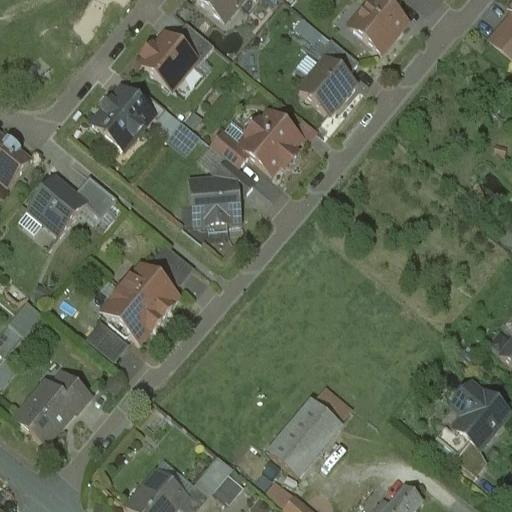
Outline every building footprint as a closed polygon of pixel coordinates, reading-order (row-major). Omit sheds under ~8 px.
[(201,0),(197,5),(224,28),(248,0),(201,0)] [(403,2),(400,0),(370,0),(375,4),(376,3),(393,17),(404,3),(403,2)] [(375,4),(350,34),(381,60),(407,29),(393,17),(376,3),(375,4)] [(511,28),(508,25),(490,47),(511,64),(511,28)] [(214,53),(186,30),(172,47),(195,66),(191,72),(195,76),(214,53)] [(172,47),(166,42),(142,72),(171,96),(191,72),(195,66),(172,47)] [(358,69),(331,47),(318,62),(324,68),(325,66),(346,84),(358,69)] [(346,84),(325,66),(324,68),(300,97),(329,121),(354,91),(346,84)] [(140,111),(121,96),(92,131),(106,142),(109,138),(128,153),(152,123),(153,122),(140,111)] [(166,117),(148,102),(140,111),(153,122),(152,123),(157,127),(166,117)] [(301,146),(269,120),(261,129),(258,126),(251,127),(244,135),(245,142),(248,145),(240,154),(240,155),(249,163),(271,181),(280,170),(285,174),(297,161),(292,157),(301,146)] [(240,154),(224,140),(211,155),(228,169),(237,176),(249,163),(240,155),(240,154)] [(5,148),(0,143),(0,186),(8,193),(29,168),(19,160),(21,157),(7,146),(5,148)] [(237,176),(228,169),(215,184),(219,188),(235,187),(236,203),(245,202),(255,191),(237,176)] [(117,207),(90,184),(74,202),(85,211),(84,212),(101,226),(117,207)] [(74,202),(55,186),(29,217),(59,242),(84,212),(85,211),(74,202)] [(219,188),(192,190),(195,230),(199,233),(207,232),(207,234),(228,232),(228,230),(239,229),(236,203),(235,187),(219,188)] [(177,304),(141,274),(123,295),(161,326),(172,314),(170,313),(177,304)] [(161,326),(123,295),(103,319),(139,349),(149,337),(151,339),(161,326)] [(8,331),(0,341),(0,360),(5,364),(22,343),(8,331)] [(511,346),(501,359),(511,368),(511,346)] [(90,401),(65,381),(53,395),(76,414),(74,416),(76,417),(90,401)] [(46,390),(16,425),(46,450),(74,416),(76,414),(53,395),(46,390)] [(483,401),(471,390),(456,409),(468,419),(454,436),(470,449),(479,456),(509,420),(485,399),(483,401)] [(313,408),(269,460),(297,483),(340,431),(313,408)] [(454,436),(451,439),(446,434),(436,445),(459,464),(470,449),(454,436)] [(157,477),(128,511),(178,511),(183,506),(182,505),(186,501),(157,477)] [(202,511),(209,503),(194,491),(186,501),(182,505),(183,506),(178,511),(202,511)] [(280,491),(271,502),(282,511),(285,511),(294,502),(280,491)] [(406,492),(388,511),(417,511),(423,506),(406,492)] [(209,503),(202,511),(222,511),(226,508),(214,498),(209,503)] [(306,511),(294,502),(285,511),(306,511)]
